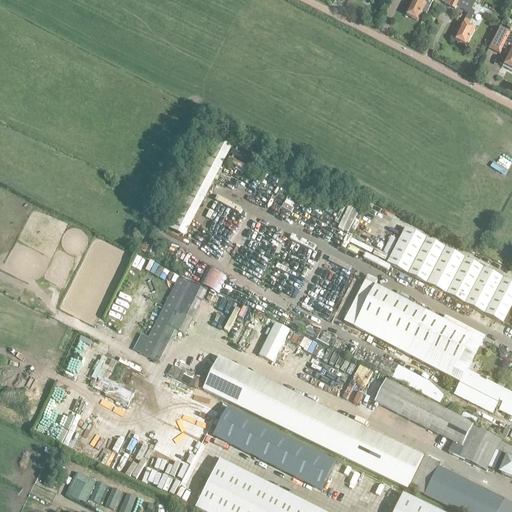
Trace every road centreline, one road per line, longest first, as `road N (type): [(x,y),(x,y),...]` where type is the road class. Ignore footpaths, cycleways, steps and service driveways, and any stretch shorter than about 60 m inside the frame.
road 1 (unknown): [(511,495),(203,340)]
road 2 (residential): [(304,0),(511,106)]
